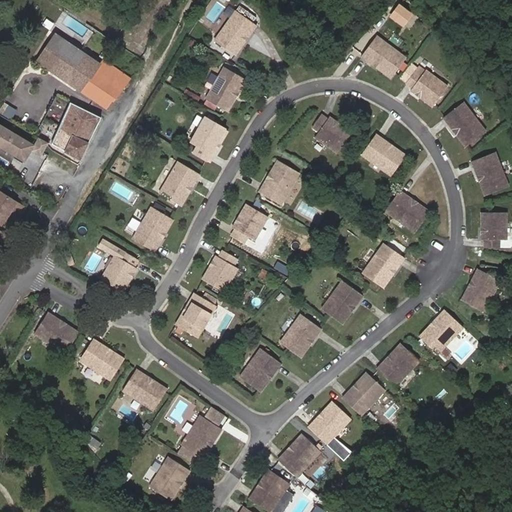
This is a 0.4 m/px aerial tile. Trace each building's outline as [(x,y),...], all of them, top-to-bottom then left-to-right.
[(256,25),(235,11),(214,40),(235,55),(241,46),(238,44),(248,31),(250,33),(256,25)] [(250,33),(248,31),(238,44),(241,46),(250,33)] [(131,78),(104,60),(100,65),(54,33),(35,61),(80,92),(107,109),(112,101),(113,102),(131,78)] [(405,57),(377,36),(361,56),(368,62),(370,59),(383,69),(381,71),(390,78),(405,57)] [(383,69),(370,59),(368,62),(381,71),(383,69)] [(245,80),(223,67),(205,98),(228,111),(233,102),(230,100),(238,86),(241,88),(245,80)] [(432,107),(447,86),(425,70),(421,76),(414,71),(405,83),(412,88),(425,98),(424,100),(432,107)] [(241,88),(238,86),(230,100),(233,102),(241,88)] [(424,100),(425,98),(412,88),(410,90),(424,100)] [(80,160),(100,117),(70,103),(51,144),(80,160)] [(485,130),(463,103),(443,118),(449,125),(451,123),(461,136),(459,138),(465,146),(485,130)] [(314,137),(337,153),(351,132),(343,126),(341,128),(327,119),(321,114),(312,126),(318,131),(314,137)] [(327,119),(341,128),(343,126),(329,116),(327,119)] [(227,130),(205,118),(192,142),(198,145),(194,152),(207,160),(211,153),(219,138),(222,139),(227,130)] [(36,144),(0,123),(0,146),(26,162),(33,151),(42,156),(49,143),(39,137),(36,144)] [(461,136),(451,123),(449,125),(459,138),(461,136)] [(376,134),(361,155),(390,175),(405,155),(396,149),(394,151),(381,142),(383,139),(376,134)] [(222,139),(219,138),(211,153),(214,154),(222,139)] [(383,139),(381,142),(394,151),(396,149),(383,139)] [(508,186),(495,153),(471,162),(475,170),(478,169),(483,184),(480,185),(484,195),(508,186)] [(259,191),(281,204),(299,174),(277,161),(272,170),(274,171),(266,185),(263,183),(259,191)] [(199,175),(177,162),(159,192),(181,205),(186,196),(183,195),(192,181),(194,182),(199,175)] [(483,184),(478,169),(475,170),(480,185),(483,184)] [(263,183),(266,185),(274,171),(272,170),(263,183)] [(194,182),(192,181),(183,195),(186,196),(194,182)] [(0,224),(2,225),(7,216),(16,222),(25,208),(0,191),(0,242),(5,235),(0,231),(0,224)] [(400,191),(385,212),(414,232),(429,211),(420,205),(418,208),(405,198),(407,196),(400,191)] [(407,196),(405,198),(418,208),(420,205),(407,196)] [(254,240),(268,217),(246,204),(241,213),(243,214),(235,229),(230,236),(244,243),(248,236),(254,240)] [(150,207),(133,238),(155,251),(159,243),(156,241),(164,227),(167,229),(172,220),(150,207)] [(506,240),(506,212),(481,212),(481,223),(484,223),(484,240),(484,248),(499,248),(499,239),(506,240)] [(235,229),(243,214),(241,213),(232,227),(235,229)] [(164,227),(156,241),(159,243),(167,229),(164,227)] [(404,259),(383,244),(362,273),(383,287),(389,279),(386,277),(396,264),(398,266),(404,259)] [(202,279),(224,292),(238,268),(231,265),(235,257),(223,250),(218,257),(210,272),(207,270),(202,279)] [(115,255),(101,279),(123,292),(128,283),(125,281),(134,267),(138,260),(125,252),(121,259),(115,255)] [(207,270),(210,272),(218,257),(216,255),(207,270)] [(398,266),(396,264),(386,277),(389,279),(398,266)] [(134,267),(125,281),(128,283),(137,268),(134,267)] [(484,312),(500,280),(477,268),(474,276),(476,278),(469,292),(466,291),(461,300),(484,312)] [(259,269),(256,277),(267,281),(270,273),(259,269)] [(469,292),(476,278),(474,276),(466,291),(469,292)] [(362,295),(342,280),(321,309),(342,324),(348,316),(345,314),(355,301),(357,302),(362,295)] [(198,337),(215,306),(193,293),(189,301),(192,303),(184,317),(181,315),(175,324),(198,337)] [(184,317),(192,303),(189,301),(181,315),(184,317)] [(357,302),(355,301),(345,314),(348,316),(357,302)] [(438,353),(462,328),(444,310),(438,317),(440,319),(429,331),(426,328),(419,336),(438,353)] [(48,313),(34,334),(64,353),(78,332),(69,326),(67,329),(54,320),(56,317),(48,313)] [(321,329),(300,314),(280,343),(300,358),(306,349),(303,348),(313,334),(316,336),(321,329)] [(56,317),(54,320),(67,329),(69,326),(56,317)] [(429,331),(440,319),(438,317),(426,328),(429,331)] [(316,336),(313,334),(303,348),(306,349),(316,336)] [(94,339),(80,361),(110,380),(123,358),(115,353),(113,355),(99,347),(101,344),(94,339)] [(395,387),(419,360),(400,343),(393,351),(396,353),(385,365),(382,362),(376,369),(395,387)] [(101,344),(99,347),(113,355),(115,353),(101,344)] [(281,363),(260,348),(239,377),(260,392),(266,384),(264,382),(273,368),(276,370),(281,363)] [(382,362),(385,365),(396,353),(393,351),(382,362)] [(276,370),(273,368),(264,382),(266,384),(276,370)] [(136,369),(123,391),(152,410),(166,388),(157,383),(156,385),(142,377),(144,374),(136,369)] [(361,415),(385,389),(366,372),(359,380),(361,382),(350,394),(348,391),(342,398),(361,415)] [(144,374),(142,377),(156,385),(157,383),(144,374)] [(348,391),(350,394),(361,382),(359,380),(348,391)] [(326,444),(351,419),(332,401),(325,409),(327,411),(316,423),(314,421),(308,427),(326,444)] [(314,421),(316,423),(327,411),(325,409),(314,421)] [(200,415),(181,445),(202,459),(207,451),(204,449),(213,436),(216,438),(221,429),(200,415)] [(21,451),(36,433),(29,427),(14,444),(21,451)] [(296,477),(320,451),(302,434),(295,441),(297,443),(286,455),(284,453),(277,459),(296,477)] [(213,436),(204,449),(207,451),(216,438),(213,436)] [(284,453),(286,455),(297,443),(295,441),(284,453)] [(190,470),(168,457),(149,487),(170,500),(176,491),(173,490),(182,476),(185,478),(190,470)] [(268,511),(270,511),(289,483),(268,469),(262,478),(265,480),(256,493),(253,491),(248,499),(268,511)] [(185,478),(182,476),(173,490),(176,491),(185,478)] [(253,491),(256,493),(265,480),(262,478),(253,491)]
